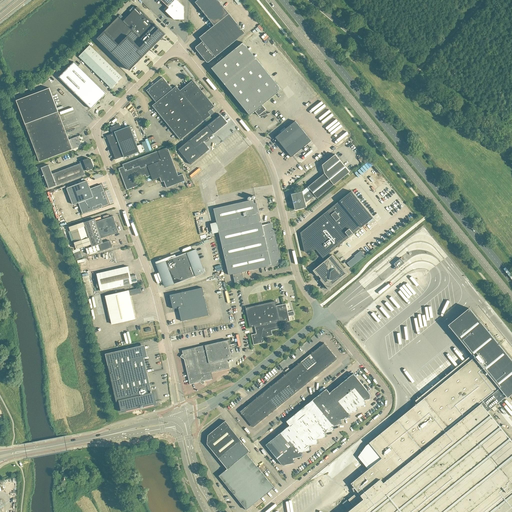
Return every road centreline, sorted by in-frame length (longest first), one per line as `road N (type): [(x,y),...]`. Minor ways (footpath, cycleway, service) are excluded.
road 1 (primary): [(269,0),(511,297)]
road 2 (primary): [(511,279),(283,0)]
road 3 (unclassified): [(323,315),(298,279),(273,165),(261,147),(180,52),(144,77)]
road 4 (unclassified): [(172,367),(148,274),(94,131),(144,77)]
road 5 (unclassified): [(263,511),(386,410),(386,392),(323,315)]
road 6 (unclassified): [(511,145),(311,0)]
road 7 (unknown): [(94,131),(57,79),(61,65),(73,59),(119,102)]
road 8 (unclassified): [(217,400),(323,315)]
road 9 (unknown): [(287,235),(352,186),(386,222)]
road 10 (unknown): [(222,0),(299,102)]
